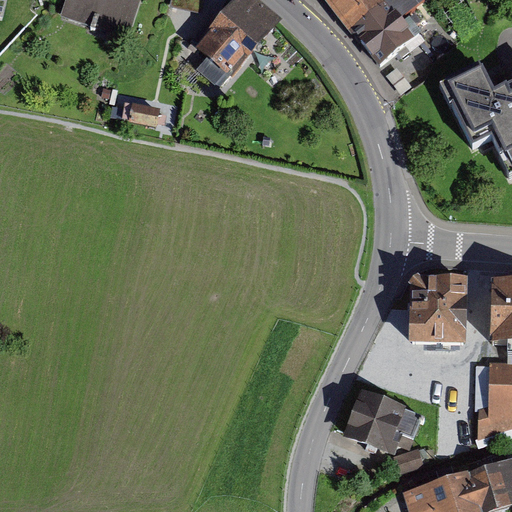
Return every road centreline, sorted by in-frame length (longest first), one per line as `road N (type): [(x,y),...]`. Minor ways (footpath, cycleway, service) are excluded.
road 1 (tertiary): [(301,511),(310,447),(378,289),(389,236)]
road 2 (tertiary): [(389,236),(387,169),(367,98),(283,0)]
road 3 (residential): [(511,249),(389,236)]
